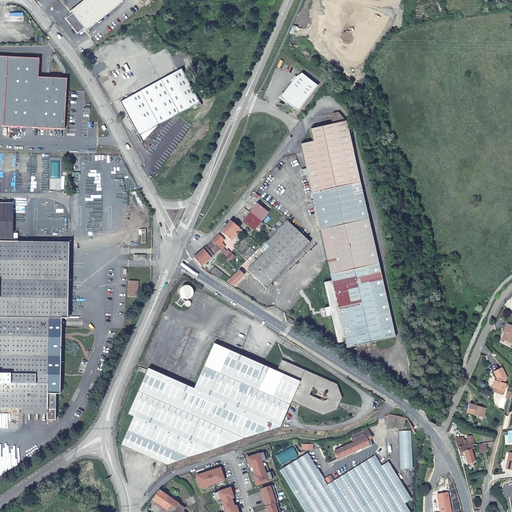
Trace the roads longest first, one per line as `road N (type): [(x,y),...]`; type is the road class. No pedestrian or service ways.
road 1 (secondary): [(178,255),(394,397),(435,437)]
road 2 (unclassified): [(153,199),(95,90),(28,0)]
road 3 (residential): [(245,99),(286,117),(293,131),(207,237)]
road 4 (tertiary): [(178,255),(118,383),(103,435)]
road 5 (residential): [(250,511),(225,454),(165,481),(140,511)]
road 6 (track): [(230,457),(269,441),(341,434),(379,416)]
road 7 (residential): [(103,435),(0,506)]
